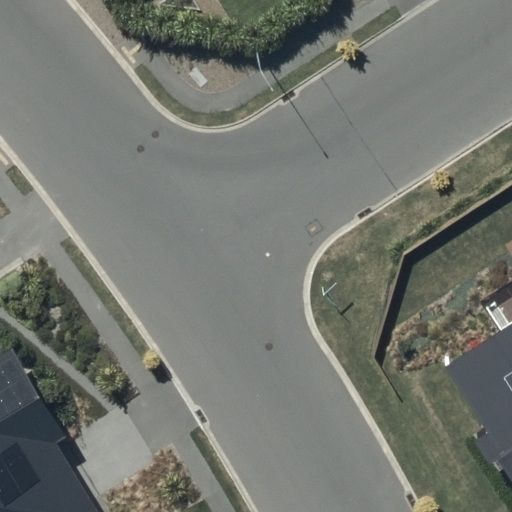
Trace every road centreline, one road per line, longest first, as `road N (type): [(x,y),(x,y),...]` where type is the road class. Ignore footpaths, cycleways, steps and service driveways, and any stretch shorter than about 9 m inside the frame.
road 1 (residential): [(177,246),(511,30)]
road 2 (residential): [(177,246),(333,511)]
road 3 (residential): [(0,47),(177,246)]
